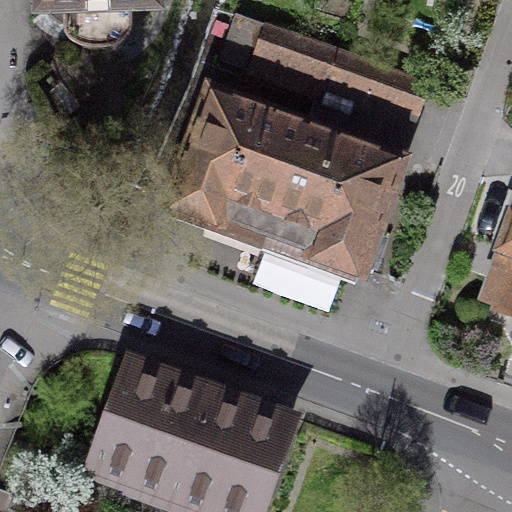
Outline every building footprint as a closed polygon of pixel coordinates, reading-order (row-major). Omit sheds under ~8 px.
[(153,5),(153,0),(41,0),(42,7),(63,7),(64,23),(64,27),(65,31),(67,35),(70,39),(73,42),(76,45),(80,47),(85,48),(89,49),(94,49),(99,49),(107,48),(112,48),(116,46),(120,44),(123,41),(126,38),(129,34),(130,30),(131,26),(132,21),(131,5),(153,5)] [(334,51),(236,17),(220,60),(237,66),(253,72),(257,61),(320,83),(304,129),(306,129),(334,51)] [(334,51),(306,129),(268,232),(274,234),(273,237),(362,269),(384,208),(428,87),(334,51)] [(268,232),(306,129),(304,129),(211,95),(194,143),(173,201),(221,218),(222,216),(268,232)] [(149,169),(112,156),(105,176),(111,178),(141,189),(149,169)] [(511,219),(500,252),(510,256),(511,256),(511,281),(501,310),(511,314),(511,219)] [(208,402),(131,375),(98,467),(132,479),(126,495),(171,511),(217,511),(218,509),(225,511),(254,511),(285,430),(246,416),(208,402)]
